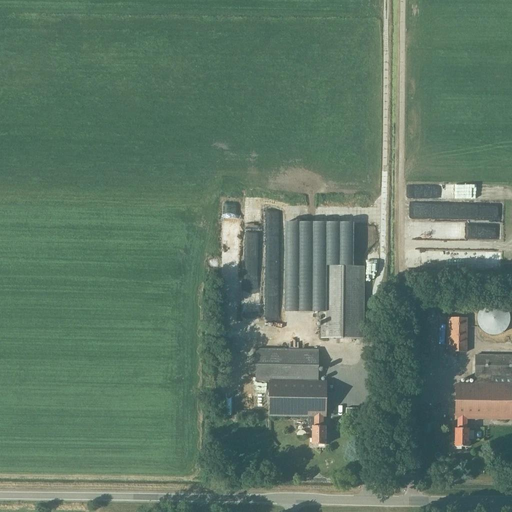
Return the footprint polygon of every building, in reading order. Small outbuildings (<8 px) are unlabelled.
[(417,198),(444,198),(444,184),(417,184),(417,198)] [(285,312),(321,312),(321,266),(353,266),(353,223),(286,223),(285,312)] [(321,312),(321,338),(363,338),(364,266),(353,266),(321,266),(321,312)] [(495,335),(496,335),(498,334),(499,334),(501,333),(502,333),(503,332),(504,331),(505,330),(506,329),(507,328),(507,327),(508,326),(508,325),(509,324),(509,323),(509,321),(510,320),(510,318),(510,317),(509,315),(509,314),(509,313),(508,311),(507,310),(506,308),(505,307),(504,306),(503,305),(502,304),(501,304),(499,303),(498,303),(497,302),(495,302),(494,302),(493,302),(492,302),(489,302),(488,303),(487,303),(486,304),(484,305),(483,305),(482,306),(481,307),(480,309),(479,310),(478,311),(478,313),(477,314),(477,316),(477,317),(477,319),(477,320),(477,321),(477,323),(477,324),(478,325),(478,326),(479,327),(480,328),(480,329),(481,330),(482,331),(483,332),(485,333),(486,333),(487,334),(489,334),(490,335),(492,335),(493,335),(495,335)] [(468,352),(468,318),(446,318),(446,352),(468,352)] [(270,381),(318,382),(319,349),(256,348),(255,381),(270,382),(270,381)] [(511,419),(511,355),(476,355),(475,384),(456,384),(455,419),(458,419),(458,429),(455,429),(455,447),(468,447),(468,429),(466,429),(467,419),(511,419)] [(326,382),(318,382),(270,381),(270,382),(269,416),(309,416),(309,427),(312,427),(312,444),(325,445),(326,426),(323,426),(323,416),(326,416),(326,382)] [(431,418),(432,407),(420,407),(419,418),(431,418)] [(358,420),(358,408),(346,408),(346,420),(358,420)]
